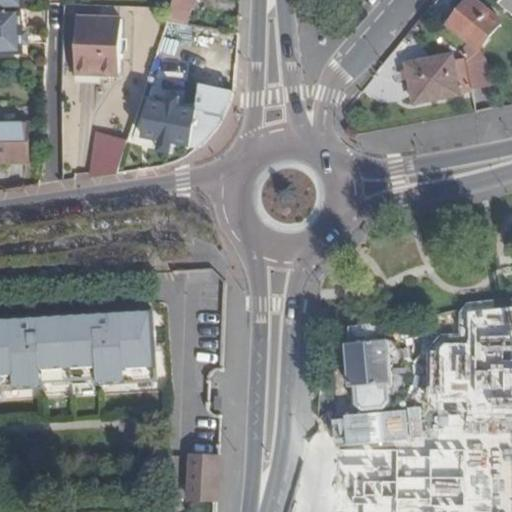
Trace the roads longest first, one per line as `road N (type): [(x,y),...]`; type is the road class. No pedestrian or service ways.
road 1 (secondary): [(247,226),(261,304),(258,511)]
road 2 (secondary): [(259,511),(284,433),(291,305),(314,242)]
road 3 (tertiary): [(242,174),(0,215)]
road 4 (tertiary): [(325,158),(328,97),(404,0)]
road 5 (secondary): [(511,161),(341,192)]
road 6 (tertiary): [(266,0),(253,159)]
road 7 (tertiary): [(304,146),(291,114),(275,0)]
